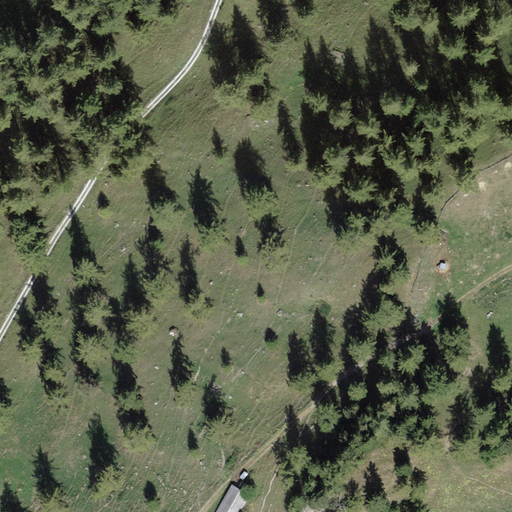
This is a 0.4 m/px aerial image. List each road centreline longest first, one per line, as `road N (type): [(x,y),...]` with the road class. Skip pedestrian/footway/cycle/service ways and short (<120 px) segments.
road 1 (track): [(0,339),(119,139),(185,73),(219,0)]
road 2 (track): [(511,269),(339,383),(201,511)]
